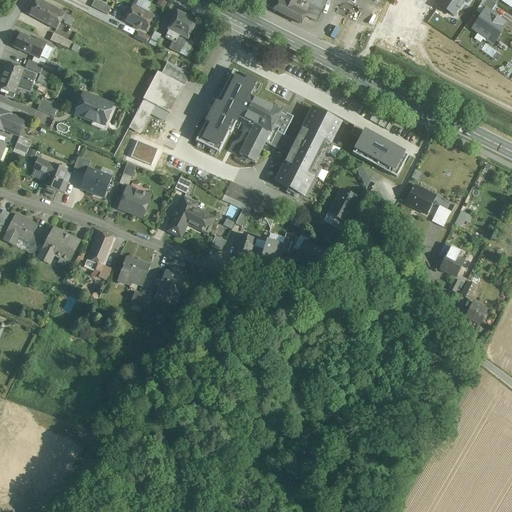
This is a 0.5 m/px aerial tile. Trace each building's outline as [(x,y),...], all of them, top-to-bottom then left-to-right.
[(64,14),(50,6),(38,0),(37,0),(34,6),(41,10),(42,9),(48,12),(47,14),(50,15),(60,22),(64,14)] [(110,8),(106,6),(94,0),(91,7),(107,15),(110,8)] [(269,0),(266,7),(301,25),(307,15),(299,11),(303,0),(269,0)] [(327,0),(303,0),(299,11),(307,15),(305,17),(316,23),(327,0)] [(440,0),(437,6),(454,17),(465,2),(467,3),(469,0),(440,0)] [(488,0),(483,0),(479,6),(484,10),(470,30),(494,46),(508,24),(491,12),(496,5),(488,0)] [(29,15),(44,23),(56,30),(60,22),(50,16),(47,14),(47,12),(42,9),(41,10),(34,6),(29,15)] [(153,17),(153,16),(152,16),(133,7),(126,21),(127,22),(145,31),(146,31),(153,17)] [(189,50),(190,49),(193,43),(188,40),(197,22),(177,12),(168,31),(169,32),(166,39),(173,42),(169,49),(179,54),(182,47),(189,50)] [(64,24),(65,24),(70,27),(73,20),(67,17),(64,24)] [(135,38),(144,43),(146,44),(149,38),(138,32),(135,38)] [(150,42),(149,44),(156,47),(161,36),(155,33),(150,42)] [(14,48),(32,56),(39,59),(47,44),(36,38),(36,39),(34,41),(20,34),(14,47),(14,48)] [(68,49),(71,44),(71,42),(53,34),(50,41),(68,49)] [(59,66),(52,63),(51,63),(46,60),(43,66),(56,72),(57,72),(59,66)] [(25,68),(30,70),(31,70),(40,74),(43,67),(29,61),(25,68)] [(0,89),(5,91),(6,92),(7,92),(5,97),(12,99),(13,99),(14,95),(24,70),(7,63),(0,80),(0,89)] [(159,72),(130,128),(142,134),(155,109),(170,116),(191,75),(168,64),(163,74),(159,72)] [(43,67),(40,73),(40,74),(40,75),(50,79),(54,71),(53,71),(43,67)] [(238,117),(244,105),(249,97),(249,96),(249,97),(250,96),(257,82),(231,69),(194,143),(219,156),(238,117)] [(112,106),(86,94),(85,94),(84,94),(83,94),(75,115),(93,123),(94,122),(95,118),(106,123),(112,106)] [(279,112),(280,112),(279,112),(274,109),(272,109),(249,97),(238,117),(254,126),(240,155),(254,162),(255,163),(255,162),(256,161),(260,154),(261,151),(270,133),(271,133),(281,113),(279,112)] [(58,107),(58,106),(42,99),(38,110),(37,110),(38,110),(54,117),(58,107)] [(0,109),(0,110),(10,114),(12,109),(3,105),(0,103),(0,109)] [(312,109),(282,169),(276,182),(304,197),(313,177),(314,177),(316,178),(321,170),(321,169),(318,168),(325,154),(326,153),(328,155),(331,149),(333,146),(330,144),(340,123),(312,109)] [(0,131),(3,133),(4,131),(17,137),(23,121),(11,116),(10,115),(11,115),(10,114),(0,110),(0,131)] [(289,155),(293,147),(296,141),(284,135),(291,121),(280,115),(271,134),(270,133),(270,134),(265,143),(289,155)] [(364,131),(353,150),(355,151),(353,154),(396,178),(408,157),(404,155),(405,153),(364,131)] [(19,137),(17,142),(17,143),(28,148),(30,141),(19,137)] [(16,144),(15,148),(14,149),(14,150),(25,154),(28,148),(17,143),(16,144)] [(26,154),(35,158),(37,151),(28,148),(26,154)] [(90,162),(78,157),(78,158),(74,168),(86,173),(87,169),(88,169),(90,162)] [(52,166),(48,164),(38,160),(34,169),(48,175),(44,186),(58,191),(66,171),(66,170),(53,165),(52,166)] [(131,179),(136,167),(135,166),(127,163),(122,175),(123,176),(131,179)] [(356,171),(366,186),(372,182),(361,167),(356,171)] [(112,178),(103,175),(87,169),(80,189),(94,194),(94,195),(94,196),(104,199),(112,178)] [(186,195),(191,185),(192,184),(191,183),(180,178),(174,189),(175,190),(186,195)] [(58,191),(60,192),(64,194),(68,184),(62,181),(58,191)] [(259,211),(264,200),(264,199),(230,183),(229,185),(225,195),(225,196),(259,211)] [(415,187),(410,197),(406,204),(426,214),(435,197),(415,187)] [(142,219),(149,202),(151,197),(145,195),(145,194),(145,193),(144,192),(143,194),(141,197),(135,195),(137,192),(136,191),(127,188),(120,205),(120,206),(134,211),(134,212),(133,215),(142,219)] [(324,222),(329,224),(342,231),(345,224),(346,224),(359,199),(341,189),(324,221),(324,222)] [(435,213),(441,199),(435,197),(429,210),(435,213)] [(184,199),(177,213),(168,232),(180,238),(181,238),(188,224),(207,234),(215,219),(195,209),(197,205),(196,205),(184,199)] [(450,214),(445,212),(438,209),(432,222),(443,228),(450,215),(450,214)] [(0,225),(2,226),(3,226),(9,214),(8,214),(3,211),(0,216),(0,225)] [(464,221),(469,223),(473,216),(461,211),(455,225),(461,228),(464,221)] [(241,228),(243,226),(243,225),(247,217),(241,213),(241,214),(235,224),(235,225),(236,225),(241,228)] [(18,238),(21,240),(22,240),(28,243),(37,227),(15,216),(7,232),(8,233),(4,241),(14,246),(18,238)] [(226,220),(224,226),(232,229),(234,224),(226,220)] [(39,259),(48,263),(48,264),(49,264),(53,257),(54,255),(61,259),(60,263),(66,266),(79,243),(54,230),(53,230),(39,259)] [(104,266),(112,247),(114,241),(114,240),(98,234),(88,259),(87,260),(88,260),(104,266)] [(347,236),(345,236),(344,235),(341,234),(334,248),(339,251),(347,237),(347,236)] [(33,236),(32,236),(27,247),(36,252),(37,249),(41,240),(33,236)] [(261,263),(264,252),(264,251),(253,248),(255,241),(255,240),(239,236),(233,254),(233,255),(234,255),(261,263)] [(221,253),(223,248),(226,242),(215,237),(210,248),(220,253),(221,253)] [(330,256),(324,253),(305,242),(295,260),(320,274),(330,256)] [(450,250),(446,259),(445,259),(440,269),(440,270),(456,277),(463,262),(456,258),(458,254),(458,253),(451,249),(450,249),(450,250)] [(336,256),(334,255),(333,255),(331,254),(330,255),(330,256),(325,266),(329,269),(330,268),(336,257),(336,256)] [(142,288),(143,285),(143,284),(149,267),(126,259),(118,282),(118,283),(119,280),(120,280),(125,282),(124,285),(125,285),(131,287),(132,285),(142,288)] [(109,269),(101,266),(98,264),(95,271),(95,272),(100,274),(99,278),(105,280),(109,269)] [(166,273),(163,280),(156,300),(175,307),(185,280),(185,279),(184,279),(166,273)] [(458,279),(458,280),(452,291),(453,291),(459,294),(460,293),(466,281),(459,278),(458,279)] [(462,296),(466,298),(469,299),(475,286),(468,282),(468,283),(462,295),(462,296)] [(141,308),(141,307),(145,298),(135,294),(131,304),(141,308)] [(145,298),(143,304),(141,308),(147,310),(151,300),(145,298)] [(480,325),(481,324),(487,311),(472,303),(465,317),(480,325)] [(114,354),(110,352),(107,350),(103,358),(104,359),(110,362),(110,361),(114,354)]
